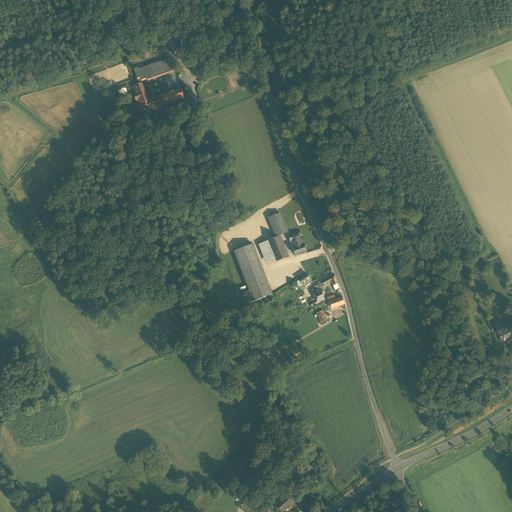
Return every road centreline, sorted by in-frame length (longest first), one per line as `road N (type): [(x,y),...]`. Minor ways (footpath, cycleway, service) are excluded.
road 1 (tertiary): [(247,0),(293,174),(346,297),(396,469)]
road 2 (track): [(329,258),(339,244),(326,169),(354,108),(383,88),(511,40)]
road 3 (secondary): [(396,469),(511,408)]
